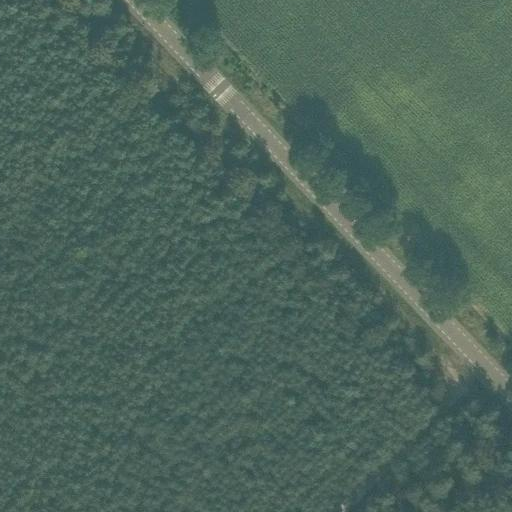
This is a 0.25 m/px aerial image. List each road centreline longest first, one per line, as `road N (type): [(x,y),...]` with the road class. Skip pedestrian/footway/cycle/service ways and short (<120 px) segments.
road 1 (tertiary): [(511,375),(143,0)]
road 2 (unknown): [(490,353),(330,511)]
